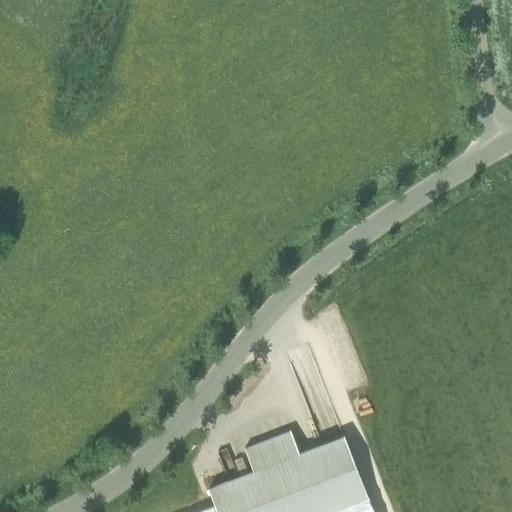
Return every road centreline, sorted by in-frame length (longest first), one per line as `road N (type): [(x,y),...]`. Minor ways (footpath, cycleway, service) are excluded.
road 1 (unclassified): [(65,511),(162,445),(304,275),(370,224),(503,145)]
road 2 (unclassified): [(503,145),(487,109),(475,0)]
